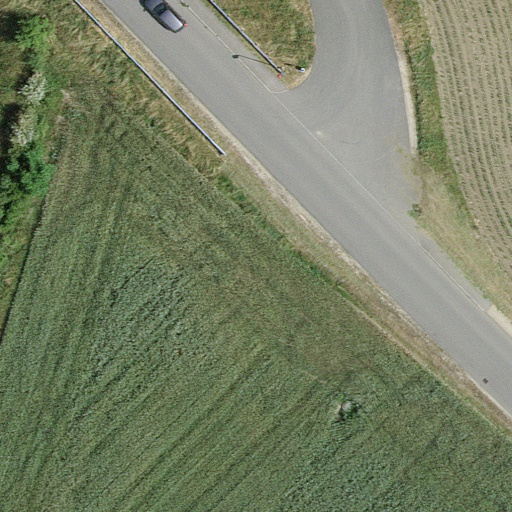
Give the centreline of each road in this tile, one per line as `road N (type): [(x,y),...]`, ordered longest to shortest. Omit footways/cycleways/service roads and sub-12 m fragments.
road 1 (unclassified): [(131,0),(368,257),(511,382)]
road 2 (track): [(350,0),(381,149),(368,257)]
